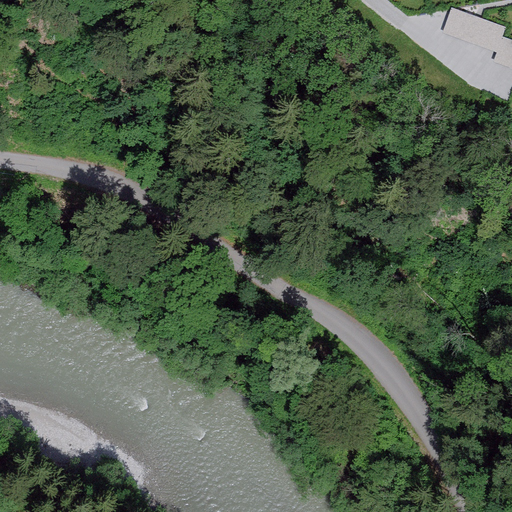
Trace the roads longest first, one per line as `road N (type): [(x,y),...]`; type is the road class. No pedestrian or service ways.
road 1 (unclassified): [(470,511),(418,414),(340,326),(126,189),(0,159)]
road 2 (residential): [(375,0),(463,68),(503,84)]
